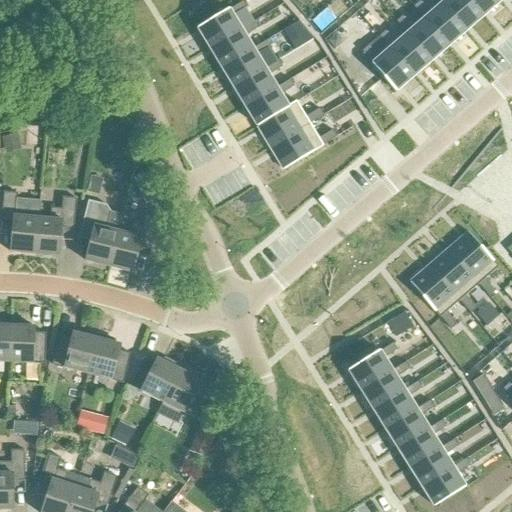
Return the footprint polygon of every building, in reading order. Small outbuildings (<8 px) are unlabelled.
[(437,0),(441,4),(465,32),(482,17),(467,0),(437,0)] [(467,0),(482,17),(499,2),(497,0),(467,0)] [(229,9),(198,28),(210,48),(241,29),(233,17),(246,9),(242,2),(229,10),(229,9)] [(420,2),(413,7),(424,19),(448,47),(465,32),(441,4),(430,14),(420,2)] [(402,17),(396,22),(407,34),(430,62),(448,47),(424,19),(413,29),(402,17)] [(241,29),(210,48),(221,68),(253,49),(245,36),(258,28),(254,22),(241,29)] [(385,32),(379,37),(389,49),(413,76),(430,62),(407,34),(396,44),(385,32)] [(253,49),(221,68),(233,88),(265,69),(257,56),(270,48),(266,41),(253,49)] [(368,46),(362,52),(372,64),(371,65),(395,92),(413,76),(389,49),(378,59),(368,46)] [(265,69),(233,88),(245,107),(276,88),(269,75),(282,67),(278,61),(265,69)] [(276,88),(245,107),(256,126),(288,107),(280,95),(294,87),(290,80),(276,88)] [(288,107),(256,126),(269,148),(309,124),(323,116),(319,109),(305,117),(296,102),(288,107)] [(75,123),(70,140),(83,144),(88,128),(75,123)] [(309,124),(269,148),(283,170),(323,146),(322,146),(336,138),(332,131),(318,139),(309,124)] [(17,134),(1,138),(5,155),(21,151),(17,134)] [(90,176),(86,193),(100,196),(103,179),(90,176)] [(17,193),(3,192),(0,220),(0,222),(13,224),(11,253),(35,255),(38,218),(39,202),(16,200),(17,193)] [(38,218),(35,255),(58,257),(61,228),(73,229),(76,199),(63,198),(62,210),(51,209),(50,220),(38,218)] [(110,212),(107,206),(88,201),(81,230),(93,234),(86,262),(109,268),(121,215),(110,212)] [(118,232),(109,268),(132,273),(139,245),(151,248),(158,218),(146,215),(143,227),(132,224),(130,235),(118,232)] [(468,233),(448,250),(478,285),(489,297),(495,292),(485,280),(498,268),(468,233)] [(448,250),(429,267),(459,302),(470,314),(476,308),(466,296),(478,285),(448,250)] [(429,267),(410,283),(440,319),(440,318),(451,330),(457,325),(447,313),(459,302),(429,267)] [(395,338),(413,328),(404,313),(387,324),(395,338)] [(0,362),(8,363),(10,322),(0,321),(0,362)] [(10,322),(8,363),(44,364),(46,334),(33,333),(34,327),(23,327),(24,323),(10,322)] [(87,375),(98,335),(85,332),(84,336),(74,333),(72,339),(60,336),(52,366),(87,375)] [(98,335),(87,375),(122,384),(130,354),(118,351),(120,345),(110,342),(111,338),(98,335)] [(379,351),(348,370),(359,388),(361,391),(392,371),(383,358),(397,350),(393,343),(379,352),(379,351)] [(162,403),(181,366),(169,360),(167,364),(158,359),(155,365),(144,359),(130,386),(162,403)] [(392,371),(361,391),(372,408),(373,410),(404,391),(396,378),(409,370),(405,363),(392,371)] [(181,366),(162,403),(157,414),(177,424),(183,413),(195,419),(208,392),(197,386),(200,380),(191,376),(193,372),(181,366)] [(404,391),(373,410),(384,428),(385,429),(416,410),(408,397),(422,389),(417,382),(404,391)] [(511,387),(509,384),(503,389),(511,399),(511,401),(511,402),(511,401),(511,387)] [(493,416),(504,409),(493,392),(482,399),(493,416)] [(416,410),(385,429),(397,448),(425,431),(428,429),(420,417),(434,408),(429,401),(416,410)] [(16,407),(7,407),(8,418),(16,417),(16,407)] [(82,408),(79,424),(107,429),(110,412),(82,408)] [(65,426),(68,415),(51,411),(48,422),(65,426)] [(220,422),(205,417),(195,443),(210,448),(220,422)] [(425,431),(397,448),(409,468),(440,448),(432,436),(446,427),(442,421),(428,429),(425,431)] [(126,448),(135,430),(119,422),(110,440),(126,448)] [(440,448),(409,468),(410,468),(422,487),(452,468),(444,455),(458,447),(454,440),(440,448)] [(132,469),(138,456),(115,446),(109,459),(132,469)] [(12,481),(24,481),(24,451),(11,451),(11,463),(0,462),(0,510),(12,511),(12,481)] [(79,477),(56,470),(60,459),(48,454),(38,483),(50,487),(41,511),(66,511),(75,487),(76,487),(79,477)] [(452,468),(422,487),(423,489),(434,507),(465,488),(457,474),(467,468),(470,466),(466,459),(452,468)] [(92,511),(95,502),(107,506),(116,477),(104,473),(100,484),(79,477),(76,487),(67,511),(92,511)] [(149,511),(150,511),(141,505),(148,496),(138,488),(119,511),(149,511)]
